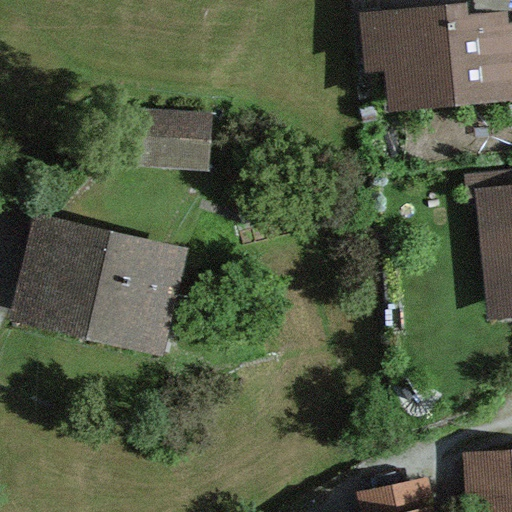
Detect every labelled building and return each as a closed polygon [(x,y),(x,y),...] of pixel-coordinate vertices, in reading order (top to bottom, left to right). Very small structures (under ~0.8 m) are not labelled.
[(511,83),(511,2),(499,0),(389,0),(399,94),(511,83)] [(142,157),(201,161),(209,117),(125,103),(120,127),(144,129),(142,157)] [(507,351),(511,350),(511,173),(468,178),(470,194),(488,192),(504,352),(465,356),(468,390),(510,386),(507,351)] [(236,197),(242,223),(296,210),(290,184),(236,197)] [(55,232),(38,306),(141,330),(159,257),(55,232)] [(511,511),(511,458),(469,461),(473,511),(511,511)] [(421,511),(417,492),(372,502),(374,511),(421,511)]
